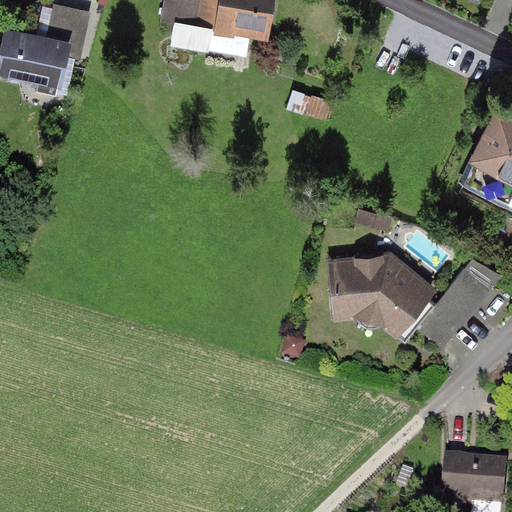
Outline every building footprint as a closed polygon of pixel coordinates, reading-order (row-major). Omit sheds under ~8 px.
[(198,0),(167,0),(164,15),(195,20),(198,0)] [(250,31),(267,34),(273,0),(202,0),(199,23),(211,25),(207,46),(246,53),(250,31)] [(7,28),(0,61),(0,70),(40,79),(38,88),(58,92),(69,43),(79,45),(86,12),(55,5),(48,36),(7,28)] [(466,177),(511,199),(511,115),(500,110),(466,177)] [(392,214),(358,206),(354,222),(388,230),(392,214)] [(389,254),(332,260),(338,309),(361,307),(368,299),(383,304),(383,314),(400,327),(408,318),(440,345),(460,321),(396,269),(401,263),(389,254)] [(500,272),(473,258),(446,291),(469,309),(500,272)] [(305,340),(284,334),(278,353),(299,359),(305,340)] [(474,511),(501,511),(506,464),(447,458),(443,501),(475,504),(474,511)]
